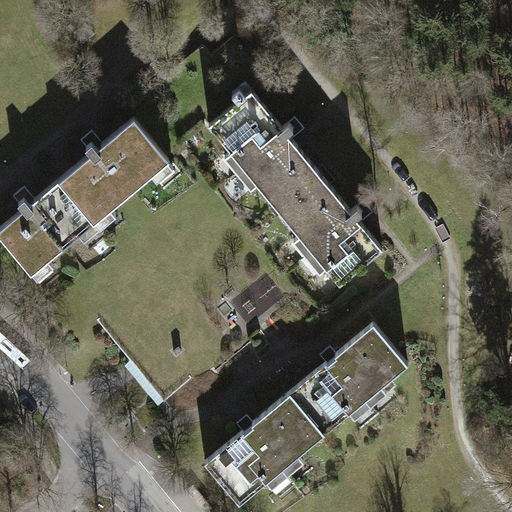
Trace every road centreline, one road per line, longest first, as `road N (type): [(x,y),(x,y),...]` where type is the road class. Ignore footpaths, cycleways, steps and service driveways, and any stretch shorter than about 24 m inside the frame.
road 1 (track): [(254,0),(424,204),(446,243),(456,396),(471,458),(511,508)]
road 2 (residential): [(150,511),(0,337)]
